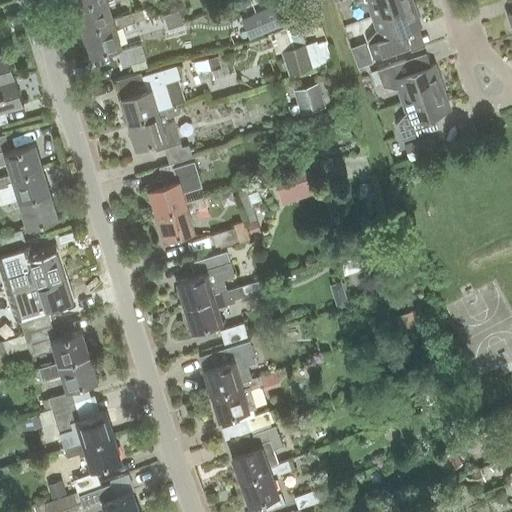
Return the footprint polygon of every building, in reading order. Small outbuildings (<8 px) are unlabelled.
[(111,0),(93,0),(73,6),(81,30),(111,21),(110,18),(105,2),(111,0)] [(290,0),(286,0),(252,14),(260,35),(298,19),(290,0)] [(352,0),(354,4),(369,7),(373,18),(413,4),(411,0),(352,0)] [(377,29),(367,41),(373,58),(402,48),(409,45),(404,32),(420,26),(413,4),(373,18),(377,29)] [(147,8),(130,13),(133,22),(149,16),(147,8)] [(129,13),(110,18),(111,21),(81,30),(88,55),(118,46),(113,28),(132,22),(129,13)] [(305,44),(282,51),(289,75),(313,68),(305,44)] [(141,45),(117,52),(122,68),(146,60),(141,45)] [(0,81),(14,77),(6,51),(0,52),(0,81)] [(212,57),(194,62),(197,73),(215,68),(212,57)] [(398,90),(402,101),(442,87),(434,65),(411,73),(406,60),(377,70),(383,87),(398,90)] [(144,89),(118,97),(126,122),(156,113),(155,109),(169,105),(174,104),(183,101),(176,79),(178,78),(175,66),(162,69),(140,76),(144,89)] [(14,77),(0,81),(0,123),(1,124),(0,120),(0,110),(22,104),(14,77)] [(325,106),(318,82),(293,90),(297,102),(287,106),(290,116),(300,112),(301,114),(325,106)] [(442,87),(402,101),(407,112),(396,124),(402,141),(431,131),(426,117),(450,109),(442,87)] [(156,113),(126,122),(133,146),(151,141),(153,150),(178,143),(172,121),(165,123),(164,118),(177,114),(174,104),(169,105),(155,109),(156,113)] [(35,144),(9,151),(4,135),(0,136),(0,162),(7,160),(12,175),(12,177),(42,168),(35,144)] [(432,135),(403,145),(409,161),(438,150),(432,135)] [(191,155),(188,145),(165,152),(169,162),(191,155)] [(147,188),(154,213),(184,204),(183,201),(179,187),(197,182),(191,161),(168,168),(172,181),(147,188)] [(0,205),(3,214),(22,208),(20,202),(50,192),(42,168),(12,177),(12,175),(0,178),(0,188),(14,184),(19,199),(0,204),(0,205)] [(282,204),(318,191),(310,168),(274,180),(282,204)] [(57,217),(50,192),(20,202),(22,208),(27,226),(57,217)] [(184,204),(154,213),(162,238),(191,229),(186,212),(206,206),(202,196),(183,201),(184,204)] [(255,220),(246,223),(251,235),(260,231),(255,220)] [(235,227),(212,234),(215,245),(218,243),(220,248),(248,240),(243,221),(234,223),(235,227)] [(0,235),(0,241),(2,248),(25,240),(21,229),(0,235)] [(8,290),(15,287),(34,281),(35,284),(65,275),(56,250),(31,258),(26,245),(4,252),(0,253),(0,273),(1,276),(3,275),(8,290)] [(344,274),(372,264),(366,246),(338,255),(344,274)] [(222,277),(231,274),(234,273),(226,249),(196,260),(200,273),(175,281),(182,305),(211,297),(210,293),(226,289),(226,288),(222,277)] [(18,297),(24,295),(30,311),(43,307),(43,308),(72,299),(65,275),(35,284),(34,281),(15,287),(18,297)] [(190,330),(220,321),(215,307),(232,301),(231,298),(242,294),(262,287),(259,278),(239,285),(239,284),(226,288),(226,289),(210,293),(211,297),(182,305),(190,330)] [(341,281),(330,285),(337,307),(348,303),(341,281)] [(420,307),(395,316),(400,330),(425,321),(420,307)] [(24,334),(28,332),(50,325),(47,314),(20,322),(24,334)] [(220,330),(225,343),(247,335),(243,322),(220,330)] [(50,325),(28,332),(34,354),(35,354),(36,354),(37,355),(38,356),(39,356),(41,356),(42,356),(43,356),(44,356),(45,355),(47,354),(47,353),(48,352),(48,351),(48,350),(53,348),(58,363),(59,365),(88,356),(81,331),(55,339),(50,325)] [(384,337),(368,342),(372,352),(387,346),(384,337)] [(213,366),(202,369),(210,393),(239,384),(238,381),(249,378),(245,364),(254,362),(247,340),(209,352),(213,366)] [(96,381),(88,356),(59,365),(58,363),(39,368),(42,378),(61,372),(67,390),(96,381)] [(432,367),(417,374),(422,386),(437,379),(432,367)] [(239,384),(210,393),(217,418),(232,413),(235,422),(245,419),(249,430),(272,423),(271,421),(280,419),(277,409),(268,412),(268,411),(253,416),(251,409),(254,408),(248,389),(260,386),(257,375),(249,378),(238,381),(239,384)] [(53,413),(76,406),(72,391),(41,400),(44,409),(52,406),(53,413)] [(76,406),(53,413),(64,448),(84,442),(84,445),(114,435),(106,411),(80,419),(76,406)] [(54,416),(51,407),(33,413),(36,422),(54,416)] [(478,443),(473,432),(463,436),(462,433),(465,431),(461,422),(448,427),(455,444),(466,440),(469,447),(478,443)] [(230,455),(239,479),(268,469),(267,466),(277,462),(272,449),(280,446),(273,425),(250,433),(255,447),(230,455)] [(84,445),(84,442),(64,448),(67,457),(87,451),(92,469),(122,460),(114,435),(84,445)] [(441,457),(450,470),(461,462),(453,450),(441,457)] [(239,479),(248,504),(261,499),(265,508),(282,502),(278,491),(276,492),(270,476),(289,469),(285,459),(277,462),(267,466),(268,469),(239,479)] [(485,480),(480,469),(464,475),(466,480),(479,482),(485,480)] [(96,471),(73,479),(77,491),(100,483),(96,471)] [(61,480),(48,484),(52,497),(66,493),(61,480)] [(85,511),(139,511),(131,490),(116,496),(111,483),(79,494),(85,511)] [(464,483),(461,490),(482,498),(485,492),(464,483)] [(317,488),(294,497),(298,507),(321,499),(317,488)] [(440,489),(429,493),(435,508),(446,503),(440,489)] [(77,491),(34,506),(36,511),(65,511),(82,506),(77,491)]
